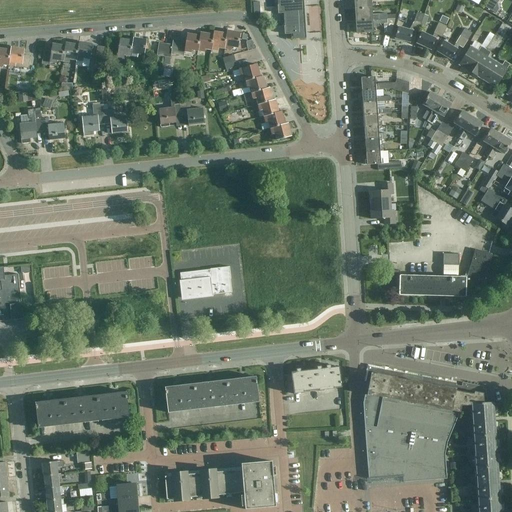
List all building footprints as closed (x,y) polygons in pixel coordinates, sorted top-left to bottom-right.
[(277,0),(278,6),(278,14),(284,14),(285,27),(284,27),(285,35),(291,34),(292,40),(298,39),(300,39),(306,39),(303,0),(277,0)] [(356,0),(357,9),(372,8),(371,0),(356,0)] [(499,10),(498,3),(499,0),(490,0),(486,8),(496,14),(499,10)] [(455,11),(461,13),(464,7),(459,4),(455,11)] [(357,21),(387,19),(395,19),(396,15),(379,16),(379,15),(373,15),(372,8),(357,9),(357,21)] [(418,33),(420,27),(423,14),(418,13),(415,23),(410,30),(399,27),(395,39),(410,43),(413,32),(418,33)] [(420,27),(425,28),(429,16),(423,14),(420,27)] [(449,19),(442,16),(439,22),(446,25),(449,19)] [(387,19),(357,21),(358,34),(374,33),(373,27),(380,27),(379,24),(384,24),(385,33),(391,35),(395,19),(387,19)] [(438,35),(442,37),(447,26),(439,23),(432,37),(422,32),(417,44),(431,50),(438,35)] [(438,52),(451,60),(460,46),(463,48),(472,34),(465,29),(454,47),(444,41),(438,52)] [(238,48),(240,33),(227,31),(227,34),(225,46),(238,48)] [(227,34),(214,32),(213,35),(214,35),(212,47),(225,49),(225,46),(227,34)] [(214,35),(213,35),(201,33),(200,36),(199,48),(211,50),(212,47),(214,35)] [(481,47),(485,49),(492,39),(491,39),(494,35),(490,33),(481,47)] [(200,36),(187,34),(186,42),(173,40),(172,45),(173,45),(171,54),(184,56),(185,52),(192,53),(192,51),(199,52),(199,48),(200,36)] [(144,56),(147,41),(133,38),(133,41),(131,54),(132,54),(144,56)] [(133,41),(120,39),(117,58),(124,59),(124,56),(131,57),(132,54),(131,54),(133,41)] [(90,60),(92,45),(79,43),(78,46),(79,46),(77,58),(77,61),(76,65),(82,66),(83,59),(90,60)] [(164,57),(166,44),(159,43),(157,56),(164,57)] [(79,46),(78,46),(66,44),(65,47),(66,47),(64,59),(77,61),(77,58),(79,46)] [(173,45),(172,45),(166,44),(164,57),(171,58),(171,54),(173,45)] [(66,47),(65,47),(53,45),(51,52),(44,50),(41,64),(49,66),(50,64),(56,65),(57,61),(63,62),(64,59),(66,47)] [(105,47),(98,46),(95,60),(102,62),(105,47)] [(472,73),(486,50),(485,49),(481,47),(479,52),(471,47),(460,65),(472,73)] [(23,55),(24,50),(11,48),(11,51),(8,66),(28,69),(30,57),(23,55)] [(11,51),(0,49),(0,67),(2,68),(2,65),(8,66),(11,51)] [(484,80),(495,62),(488,58),(491,53),(486,50),(472,73),(484,80)] [(225,64),(236,61),(234,56),(223,58),(225,64)] [(236,61),(225,64),(226,70),(237,67),(236,61)] [(496,88),(510,65),(505,62),(502,66),(495,62),(484,80),(496,88)] [(261,77),(260,77),(257,65),(240,69),(240,70),(243,69),(246,82),(249,81),(261,77)] [(201,77),(202,83),(210,81),(209,75),(201,77)] [(267,89),(263,76),(260,77),(261,77),(249,81),(252,94),(255,93),(267,89)] [(376,90),(394,89),(395,83),(378,84),(378,85),(376,85),(375,77),(361,78),(362,91),(376,90)] [(400,92),(403,81),(397,79),(395,83),(394,89),(393,90),(400,92)] [(409,94),(409,83),(403,81),(400,92),(409,94)] [(108,86),(101,87),(103,100),(110,99),(108,86)] [(321,95),(322,87),(312,86),(311,99),(319,100),(319,95),(321,95)] [(226,88),(213,92),(215,99),(228,96),(226,88)] [(273,101),(270,88),(267,89),(255,93),(259,105),(261,105),(261,104),(273,101)] [(377,97),(376,90),(362,91),(363,103),(385,101),(385,102),(391,102),(391,96),(377,97)] [(180,104),(179,91),(170,92),(172,108),(159,109),(161,128),(170,127),(169,124),(176,123),(176,117),(182,117),(180,104)] [(27,93),(18,94),(19,103),(27,102),(28,102),(27,93)] [(428,121),(441,99),(430,93),(423,105),(431,109),(429,112),(427,111),(423,119),(428,121)] [(46,99),(43,106),(50,109),(53,101),(46,99)] [(436,112),(439,114),(444,117),(451,105),(441,99),(428,121),(433,124),(437,116),(434,115),(436,112)] [(279,113),(279,112),(276,100),(273,101),(261,104),(261,105),(265,117),(268,117),(268,116),(279,113)] [(180,104),(182,117),(188,116),(189,126),(205,124),(203,109),(191,110),(190,101),(186,102),(186,103),(180,104)] [(385,109),(385,102),(385,101),(363,103),(364,115),(378,114),(378,115),(392,114),(391,109),(385,109)] [(220,111),(228,109),(226,102),(218,103),(220,111)] [(103,111),(103,105),(100,105),(93,106),(94,116),(82,118),(84,133),(100,131),(99,126),(105,125),(103,111)] [(43,131),(42,120),(41,112),(35,112),(34,109),(28,110),(29,119),(31,119),(32,123),(20,124),(21,140),(22,140),(22,144),(31,143),(31,138),(37,137),(37,138),(38,138),(37,132),(43,131)] [(103,111),(105,125),(111,124),(112,134),(128,132),(126,117),(110,119),(109,110),(103,111)] [(460,139),(473,118),(462,111),(455,124),(463,129),(461,132),(459,131),(456,136),(460,139)] [(286,125),(285,124),(282,112),(279,112),(279,113),(268,116),(268,117),(271,129),(274,128),(286,125)] [(378,122),(378,115),(378,114),(364,115),(365,128),(379,127),(381,127),(381,122),(378,122)] [(475,136),(483,124),(473,118),(460,139),(463,141),(467,136),(465,135),(467,132),(475,136)] [(42,120),(43,131),(49,131),(50,141),(66,139),(64,124),(48,125),(48,119),(42,120)] [(277,141),(292,137),(288,124),(285,124),(286,125),(274,128),(277,141)] [(379,134),(379,127),(365,128),(366,140),(380,139),(380,140),(382,139),(382,134),(379,134)] [(488,157),(502,136),(492,129),(484,142),(492,147),(490,150),(488,149),(485,154),(488,157)] [(431,140),(436,143),(442,133),(437,130),(431,140)] [(436,143),(442,147),(448,137),(442,133),(436,143)] [(504,154),(511,142),(502,136),(488,157),(492,159),(495,153),(494,153),(496,149),(504,154)] [(380,147),(380,140),(380,139),(366,140),(367,153),(380,152),(383,152),(383,146),(380,147)] [(437,155),(442,147),(436,143),(433,148),(428,156),(432,158),(432,157),(434,158),(435,155),(437,155)] [(380,152),(367,153),(367,165),(378,164),(379,170),(402,169),(401,162),(389,163),(388,151),(383,152),(380,152)] [(461,169),(469,156),(463,152),(455,165),(461,169)] [(469,156),(461,169),(466,172),(474,159),(469,156)] [(511,169),(504,164),(500,171),(511,178),(505,189),(511,192),(508,196),(511,197),(511,169)] [(416,174),(418,169),(412,166),(410,171),(416,174)] [(480,190),(485,193),(499,172),(493,169),(480,190)] [(371,206),(390,204),(389,195),(393,195),(392,184),(382,185),(382,191),(370,192),(371,206)] [(449,195),(457,200),(462,191),(454,186),(449,195)] [(474,193),(467,189),(460,202),(466,206),(474,193)] [(500,203),(495,210),(491,216),(507,225),(511,217),(511,209),(504,205),(507,201),(488,189),(485,194),(500,203)] [(390,204),(371,206),(371,219),(384,219),(384,225),(395,224),(394,214),(391,214),(390,204)] [(444,277),(424,277),(400,276),(400,270),(387,271),(387,278),(400,278),(399,295),(466,297),(466,282),(475,282),(477,278),(484,281),(492,254),(475,250),(468,276),(458,275),(459,265),(460,254),(444,254),(443,265),(444,265),(444,277)] [(0,281),(1,281),(2,290),(0,290),(0,321),(23,319),(18,274),(5,276),(4,267),(0,267),(0,281)] [(230,267),(179,273),(179,276),(180,275),(181,281),(179,281),(180,287),(182,286),(184,299),(208,296),(208,298),(214,297),(214,296),(214,295),(216,295),(219,295),(219,294),(222,294),(222,295),(226,294),(231,293),(231,294),(233,293),(230,267)] [(312,392),(325,391),(325,390),(342,388),(340,367),(309,371),(312,392)] [(364,400),(363,403),(363,405),(364,411),(364,421),(365,430),(368,467),(369,479),(370,479),(370,480),(403,477),(403,483),(447,479),(446,455),(448,443),(454,428),(456,423),(458,418),(460,413),(462,406),(472,406),(479,405),(484,404),(483,395),(455,389),(438,386),(421,383),(404,380),(387,376),(387,373),(373,370),(368,395),(365,394),(364,400)] [(294,394),(295,394),(312,392),(309,371),(292,373),(294,394)] [(231,406),(245,404),(259,402),(256,377),(228,380),(231,406)] [(197,410),(211,408),(231,406),(228,380),(194,384),(197,410)] [(168,413),(169,413),(197,410),(194,384),(165,388),(168,413)] [(101,421),(115,419),(130,418),(127,392),(98,395),(101,421)] [(67,425),(81,423),(101,421),(98,395),(64,399),(67,425)] [(38,428),(67,425),(64,399),(35,403),(38,428)] [(474,437),(481,437),(496,436),(496,432),(500,432),(499,423),(496,422),(495,422),(494,417),(496,417),(499,416),(498,408),(494,407),(494,404),(484,404),(479,405),(472,406),(474,437)] [(497,454),(496,449),(498,449),(501,448),(500,439),(496,439),(496,436),(481,437),(474,437),(476,469),(498,467),(498,464),(502,463),(501,455),(498,454),(497,454)] [(77,453),(78,463),(90,462),(89,452),(77,453)] [(58,475),(58,474),(57,467),(64,466),(64,461),(43,463),(44,476),(58,475)] [(0,497),(9,497),(6,462),(0,462),(0,497)] [(245,510),(276,507),(272,462),(241,464),(242,470),(244,491),(245,510)] [(499,485),(499,481),(503,480),(502,471),(498,470),(498,467),(476,469),(478,501),(500,499),(500,496),(504,495),(503,486),(500,485),(499,485)] [(223,472),(225,495),(240,494),(240,491),(244,491),(242,470),(223,472)] [(210,496),(225,495),(223,472),(208,473),(210,496)] [(196,497),(210,496),(208,473),(194,474),(196,497)] [(59,487),(59,480),(61,479),(61,474),(58,474),(58,475),(44,476),(45,489),(59,487)] [(182,499),(196,497),(194,474),(180,475),(182,499)] [(167,500),(182,499),(180,475),(165,477),(167,500)] [(117,486),(118,499),(138,497),(137,484),(117,486)] [(61,500),(60,492),(63,492),(62,487),(59,487),(45,489),(47,501),(61,500)] [(138,497),(118,499),(119,511),(139,510),(138,497)] [(66,504),(64,505),(64,499),(61,500),(47,501),(47,511),(65,511),(66,511),(66,504)] [(501,503),(500,499),(478,501),(478,511),(502,511),(505,511),(504,503),(501,503)] [(0,511),(8,511),(7,502),(0,502),(0,511)]
